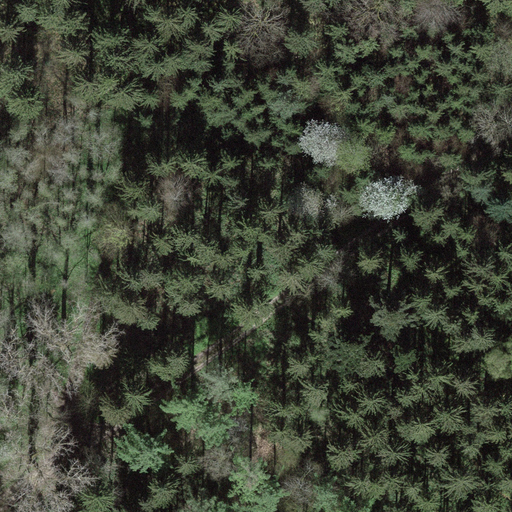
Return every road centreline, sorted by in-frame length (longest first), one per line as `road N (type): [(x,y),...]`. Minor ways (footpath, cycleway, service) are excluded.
road 1 (track): [(511,135),(0,502)]
road 2 (track): [(58,460),(133,141),(136,80),(120,0)]
